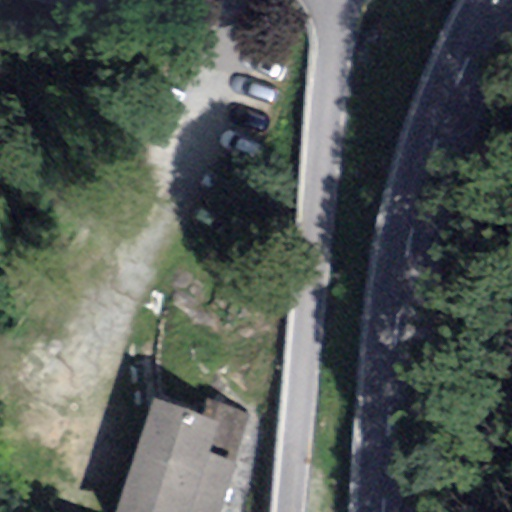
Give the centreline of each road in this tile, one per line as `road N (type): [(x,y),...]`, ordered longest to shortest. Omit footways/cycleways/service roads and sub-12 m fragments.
road 1 (tertiary): [(378,511),(383,404),(419,188),(445,108),(496,0)]
road 2 (unclassified): [(327,0),(332,37),(314,162),(291,511)]
